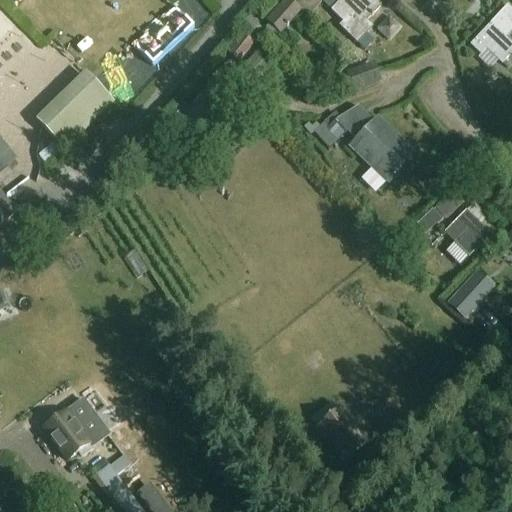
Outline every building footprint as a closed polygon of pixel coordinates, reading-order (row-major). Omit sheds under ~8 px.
[(303,0),(297,8),(310,18),(322,3),(319,0),(303,0)] [(344,0),(332,14),(343,23),(338,28),(357,46),(366,36),(372,29),(367,24),(381,8),(372,0),(344,0)] [(283,36),(302,13),(287,1),(268,24),(283,36)] [(511,55),(511,46),(501,37),(511,24),(511,11),(507,7),(498,17),(470,47),(481,57),(487,51),(503,65),(511,55)] [(376,32),(390,44),(402,30),(387,18),(376,32)] [(242,35),(226,54),(238,64),(253,45),(242,35)] [(366,36),(357,46),(364,52),(373,43),(366,36)] [(258,52),(241,68),(255,82),(271,66),(258,52)] [(375,61),(346,71),(353,90),(381,82),(375,61)] [(115,105),(85,74),(36,122),(66,153),(115,105)] [(209,81),(185,108),(172,123),(196,144),(233,103),(209,81)] [(338,120),(349,132),(362,120),(353,110),(346,116),(344,114),(338,120)] [(314,134),(329,150),(346,135),(331,118),(314,134)] [(413,158),(388,133),(390,132),(377,119),(351,146),(373,168),(370,171),(385,186),(413,158)] [(0,140),(0,227),(17,214),(0,192),(0,174),(16,162),(0,140)] [(52,145),(38,158),(46,167),(60,154),(52,145)] [(432,211),(415,227),(425,237),(441,220),(443,219),(446,222),(462,206),(450,194),(433,211),(432,211)] [(470,259),(492,237),(466,215),(446,235),(470,259)] [(476,273),(446,305),(464,322),(494,289),(476,273)] [(68,412),(41,431),(63,464),(90,445),(68,412)] [(344,464),(366,445),(341,417),(320,435),(344,464)] [(94,478),(107,469),(109,468),(104,461),(103,462),(90,472),(94,478)]
